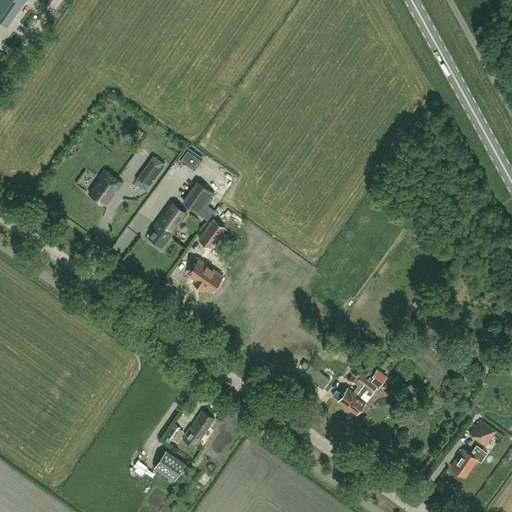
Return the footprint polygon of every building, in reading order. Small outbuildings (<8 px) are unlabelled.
[(0,0),(0,20),(7,26),(25,0),(0,0)] [(187,148),(179,159),(182,161),(181,162),(188,167),(189,166),(194,170),(202,159),(187,148)] [(105,169),(99,178),(101,179),(99,182),(98,182),(89,193),(104,204),(113,194),(111,193),(114,189),(116,191),(122,182),(108,171),(105,169)] [(146,190),(154,180),(143,172),(136,182),(146,190)] [(200,181),(185,203),(200,213),(214,191),(200,181)] [(169,237),(187,212),(172,201),(154,226),(156,228),(149,236),(161,245),(167,236),(169,237)] [(210,247),(220,234),(224,227),(213,219),(199,239),(206,244),(210,247)] [(194,278),(193,280),(200,285),(201,283),(209,289),(220,275),(197,258),(187,272),(194,278)] [(417,328),(412,333),(419,339),(431,326),(426,322),(419,330),(417,328)] [(317,365),(310,374),(329,389),(336,380),(317,365)] [(368,379),(347,406),(356,413),(366,400),(361,396),(365,391),(370,395),(373,392),(374,393),(378,388),(377,387),(378,386),(379,384),(381,385),(388,376),(377,367),(372,374),(374,377),(373,379),(370,377),(368,379)] [(338,399),(347,406),(368,379),(356,369),(349,378),(358,385),(353,391),(348,386),(343,394),(337,389),(333,395),(339,399),(338,399)] [(215,418),(202,409),(184,435),(185,435),(183,438),(195,447),(215,418)] [(486,444),(497,430),(480,417),(469,432),(486,444)] [(175,423),(167,435),(172,438),(181,427),(175,423)] [(481,461),(487,452),(477,444),(470,453),(464,448),(464,447),(451,466),(465,476),(477,458),(481,461)] [(186,463),(166,450),(155,466),(174,480),(177,476),(181,478),(186,471),(182,468),(186,463)]
